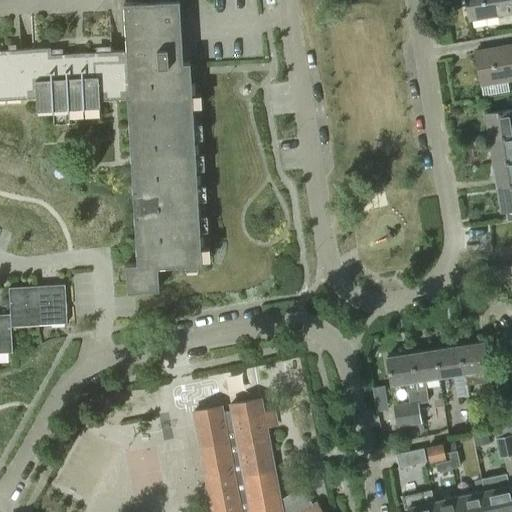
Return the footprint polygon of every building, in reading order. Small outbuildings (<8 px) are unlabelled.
[(183,61),(182,43),(179,0),(146,0),(123,1),(126,48),(51,53),(50,47),(0,49),(0,98),(36,97),(37,110),(53,109),(54,124),(101,121),(100,99),(127,97),(131,96),(130,82),(136,82),(146,261),(127,262),(128,289),(160,287),(158,265),(186,264),(187,267),(199,266),(199,263),(203,263),(191,61),(183,61)] [(467,0),(471,19),(511,11),(511,4),(511,0),(467,0)] [(482,83),(511,78),(511,44),(476,51),(482,83)] [(511,107),(487,112),(491,136),(511,132),(511,107)] [(495,161),(511,158),(511,132),(491,136),(495,161)] [(511,158),(495,161),(499,185),(511,182),(511,158)] [(503,209),(511,207),(511,182),(499,185),(503,209)] [(40,324),(68,322),(66,284),(38,285),(40,324)] [(12,325),(40,324),(38,285),(10,287),(12,313),(12,325)] [(0,351),(14,351),(12,325),(12,313),(0,313),(0,351)] [(511,339),(506,334),(499,344),(505,348),(511,339)] [(487,364),(483,341),(459,344),(467,395),(469,394),(467,383),(495,379),(493,363),(487,364)] [(467,395),(459,344),(436,348),(440,376),(455,373),(459,396),(467,395)] [(420,402),(429,401),(425,378),(440,376),(436,348),(412,352),(417,379),(420,402)] [(420,402),(417,379),(412,352),(388,355),(392,383),(407,381),(410,403),(395,406),(398,425),(420,421),(417,402),(420,402)] [(212,511),(323,511),(316,501),(312,504),(303,489),(297,488),(279,499),(265,425),(276,423),(275,418),(274,409),(263,411),(260,397),(230,403),(232,410),(222,412),(221,404),(193,410),(212,511)] [(502,428),(511,426),(511,425),(508,411),(499,413),(502,428)] [(511,454),(511,429),(511,426),(502,428),(498,428),(504,456),(511,454)] [(431,458),(445,454),(442,443),(428,447),(431,458)] [(399,465),(426,459),(423,446),(396,453),(399,465)] [(452,467),(460,466),(457,449),(448,451),(450,459),(452,467)] [(436,471),(452,467),(450,459),(435,462),(436,471)] [(488,511),(511,511),(511,497),(509,485),(484,491),(488,511)] [(436,511),(434,501),(432,490),(403,496),(405,508),(408,508),(408,511),(436,511)] [(462,511),(488,511),(484,491),(459,496),(462,511)] [(436,511),(462,511),(459,496),(434,501),(436,511)]
